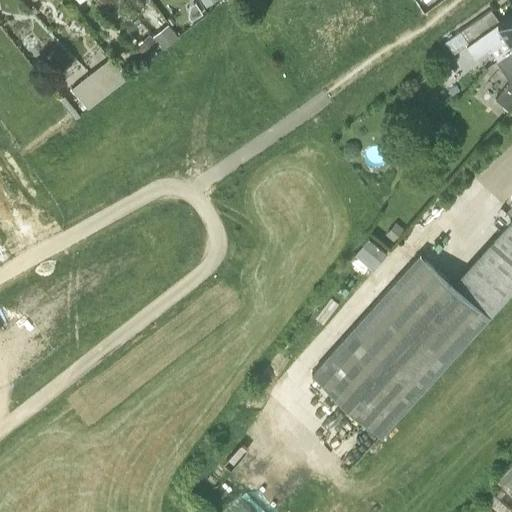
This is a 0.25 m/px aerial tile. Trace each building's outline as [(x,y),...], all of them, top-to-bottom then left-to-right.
[(497,58),(511,48),(511,12),(500,20),(492,9),(459,31),(467,43),(466,44),(475,57),(489,47),(497,58)] [(153,35),(163,48),(178,36),(168,23),(153,35)] [(149,32),(135,44),(145,56),(159,44),(149,32)] [(511,48),(497,58),(511,79),(511,78),(511,48)] [(511,111),(511,109),(511,85),(511,87),(507,84),(495,98),(511,111)] [(0,216),(9,234),(32,221),(17,194),(26,189),(26,190),(30,188),(10,151),(0,156),(0,216)] [(380,435),(511,289),(511,218),(453,283),(420,252),(311,372),(380,435)] [(385,233),(393,240),(404,228),(395,221),(385,233)] [(511,492),(511,460),(496,478),(511,492)]
